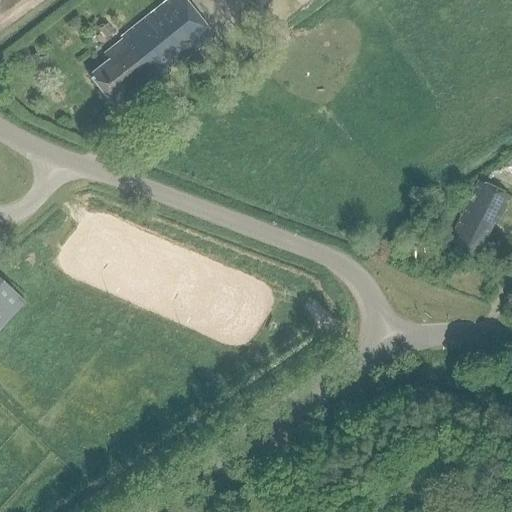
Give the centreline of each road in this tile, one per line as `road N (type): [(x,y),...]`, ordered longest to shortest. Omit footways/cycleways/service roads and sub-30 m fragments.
road 1 (tertiary): [(390,345),(370,296),(332,259),(54,159)]
road 2 (unclassified): [(137,511),(390,345)]
road 3 (tertiary): [(511,339),(459,333),(390,345)]
